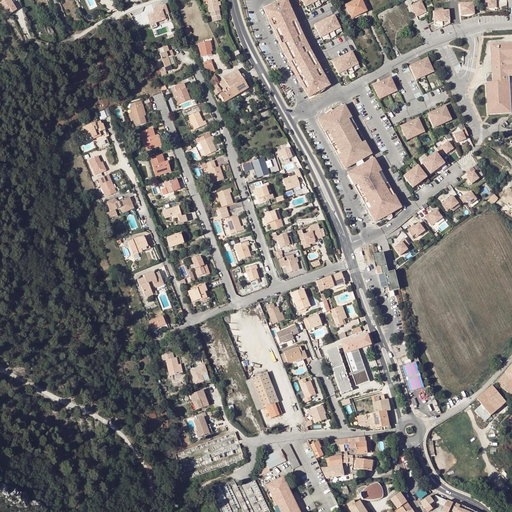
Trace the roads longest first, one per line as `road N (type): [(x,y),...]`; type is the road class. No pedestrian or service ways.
road 1 (residential): [(196,69),(277,288)]
road 2 (secondary): [(242,34),(342,245)]
road 3 (track): [(0,371),(125,435),(149,474),(151,511)]
road 4 (residential): [(158,98),(234,305)]
road 5 (residential): [(115,141),(191,322)]
road 6 (secondary): [(413,418),(355,262)]
road 7 (secondary): [(348,264),(401,421)]
road 8 (residential): [(156,0),(49,45),(27,34)]
road 9 (residential): [(343,93),(410,210)]
road 10 (secondary): [(348,240),(294,126)]
